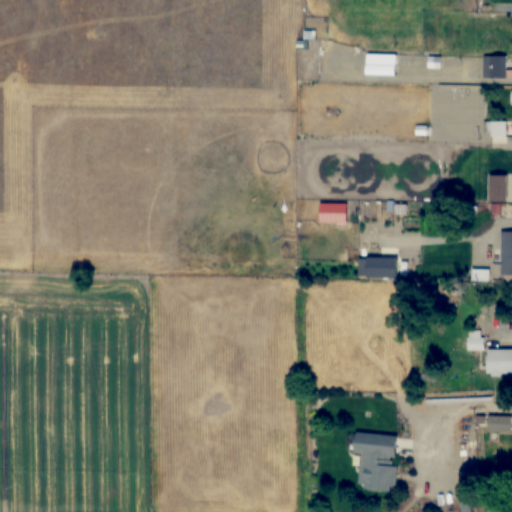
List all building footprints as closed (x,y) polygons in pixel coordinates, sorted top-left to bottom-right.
[(397,76),(397,54),(366,54),(366,76),(397,76)] [(511,79),(511,71),(506,71),(506,64),(498,64),(498,79),(511,79)] [(503,204),(503,180),(485,180),(485,204),(503,204)] [(511,231),(502,232),(502,273),(511,273),(511,231)] [(511,349),(488,350),(488,376),(511,375),(511,349)] [(489,433),(511,432),(511,416),(489,416),(489,433)] [(362,455),(359,489),(395,492),(400,436),(357,433),(355,454),(362,455)]
